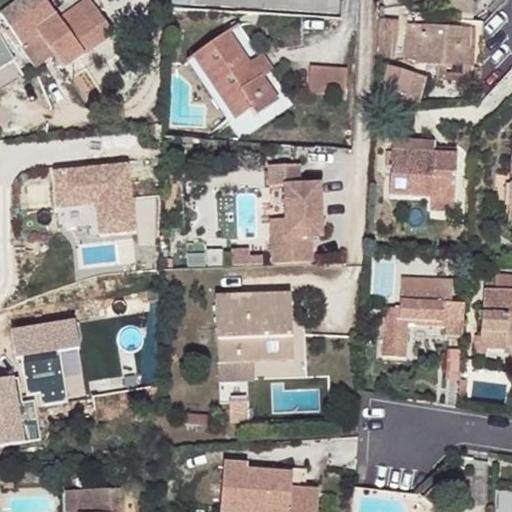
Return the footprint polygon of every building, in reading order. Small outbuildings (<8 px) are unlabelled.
[(45,0),(24,0),(1,18),(11,31),(14,36),(22,45),(36,35),(63,69),(112,34),(86,0),(60,18),(45,0)] [(114,0),(104,4),(107,14),(143,0),(114,0)] [(240,0),(191,0),(191,6),(240,9),(240,0)] [(339,15),(340,0),(240,0),(240,9),(339,15)] [(0,36),(11,31),(1,18),(0,18),(0,36)] [(397,57),(402,22),(382,20),(378,55),(397,57)] [(421,27),(418,64),(472,68),(474,31),(421,27)] [(17,49),(22,45),(14,36),(10,39),(17,49)] [(196,62),(237,121),(254,110),(258,116),(280,101),(264,79),(262,81),(251,65),(232,37),(196,62)] [(0,56),(0,78),(2,82),(20,70),(8,52),(0,56)] [(263,57),(251,65),(262,81),(264,79),(274,73),(263,57)] [(348,96),(349,69),(311,67),(309,93),(348,96)] [(426,82),(389,68),(383,87),(420,100),(426,82)] [(393,152),(391,197),(432,199),(431,213),(455,214),(458,166),(446,166),(446,155),(393,152)] [(458,155),(446,155),(446,166),(458,166),(458,155)] [(128,165),(55,173),(59,208),(99,203),(102,233),(136,229),(128,165)] [(320,183),(285,185),(287,219),(288,236),(273,237),(275,263),(315,260),(313,235),(323,235),(320,183)] [(274,219),(285,218),(283,188),(272,188),(274,219)] [(287,219),(272,220),(273,237),(288,236),(287,219)] [(464,338),(466,306),(437,305),(438,283),(402,281),(401,311),(384,310),(382,357),(407,359),(409,328),(445,330),(444,338),(464,338)] [(505,351),(506,341),(507,329),(511,329),(511,292),(485,291),(481,349),(505,351)] [(291,297),(250,299),(250,312),(291,310),(291,297)] [(294,362),(291,310),(250,312),(250,299),(217,301),(219,365),(255,363),(294,362)] [(77,322),(20,332),(31,395),(44,393),(45,405),(72,400),(65,363),(84,360),(77,322)] [(255,363),(219,365),(220,380),(256,379),(255,363)] [(16,381),(0,383),(0,445),(43,438),(36,402),(20,404),(16,381)] [(247,463),(224,461),(220,511),(224,511),(316,511),(318,489),(291,488),(292,473),(246,468),(247,463)] [(81,511),(81,493),(70,493),(69,511),(81,511)] [(121,511),(121,494),(81,493),(81,511),(121,511)]
